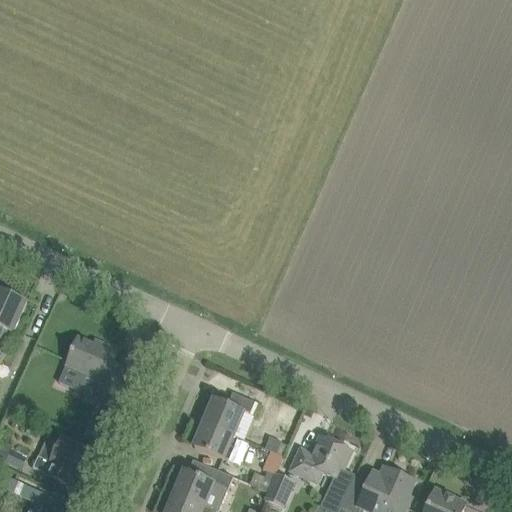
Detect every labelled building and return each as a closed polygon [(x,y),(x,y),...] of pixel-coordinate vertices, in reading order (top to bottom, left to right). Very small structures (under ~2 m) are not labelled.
[(0,290),(0,363),(0,364),(19,321),(27,302),(0,290)] [(96,341),(94,346),(78,339),(66,367),(85,375),(83,378),(97,384),(94,391),(119,402),(131,374),(113,366),(119,352),(96,341)] [(214,401),(204,425),(234,437),(236,432),(244,414),(214,401)] [(94,421),(87,437),(111,447),(118,431),(94,421)] [(75,432),(86,436),(90,427),(78,422),(75,432)] [(234,437),(204,425),(195,449),(207,454),(224,461),(234,437)] [(33,470),(37,471),(71,487),(76,476),(85,480),(96,455),(78,447),(61,438),(57,446),(47,441),(33,470)] [(265,451),(277,456),(284,459),(288,448),(282,445),(282,444),(270,439),(265,451)] [(301,452),(291,474),(317,486),(322,475),(336,481),(341,470),(344,471),(352,453),(325,441),(320,450),(317,448),(313,457),(301,452)] [(0,444),(0,461),(5,464),(11,449),(0,444)] [(355,479),(347,497),(344,503),(341,510),(345,511),(360,511),(361,511),(364,511),(407,511),(413,500),(410,498),(417,483),(384,468),(381,476),(373,473),(367,485),(355,479)] [(347,497),(355,479),(356,477),(344,471),(341,470),(336,481),(326,503),(341,510),(344,503),(347,497)] [(206,481),(204,481),(185,473),(175,497),(204,509),(206,510),(210,511),(211,511),(219,511),(229,491),(246,498),(250,486),(219,473),(214,485),(210,483),(206,481)] [(255,475),(250,486),(270,495),(277,476),(269,473),(266,479),(255,475)] [(296,484),(277,476),(270,495),(265,506),(280,511),(282,509),(285,511),(296,484)] [(0,485),(0,487),(6,491),(11,480),(4,477),(0,485)] [(6,491),(23,499),(27,489),(11,480),(6,491)] [(27,489),(23,499),(32,503),(29,510),(31,511),(36,511),(39,506),(44,497),(27,489)] [(427,510),(426,511),(463,511),(467,506),(436,492),(427,510)] [(47,498),(44,497),(39,506),(42,508),(45,503),(52,506),(55,499),(48,496),(47,498)] [(202,511),(204,509),(175,497),(168,511),(202,511)] [(53,511),(79,511),(57,502),(53,511)]
